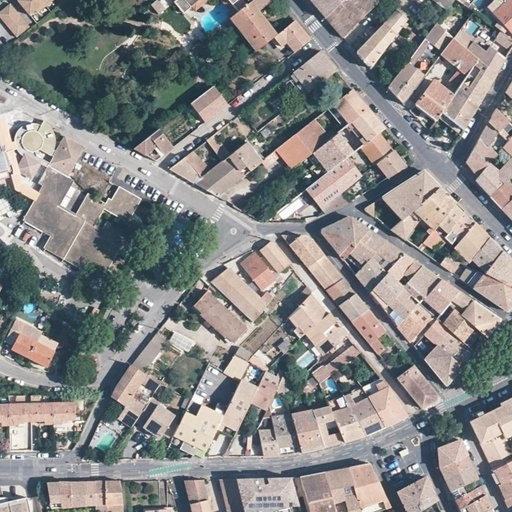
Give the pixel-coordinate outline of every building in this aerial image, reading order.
[(18,0),(30,13),(35,8),(44,1),(45,0),(18,0)] [(158,0),(150,6),(159,16),(173,4),(169,0),(158,0)] [(236,8),(238,11),(250,2),(249,0),(185,0),(191,7),(192,6),(198,0),(228,0),(235,8),(236,8)] [(229,16),(230,18),(238,11),(236,8),(235,8),(228,0),(198,0),(192,6),(195,10),(207,0),(220,0),(222,2),(230,11),(227,14),(229,16)] [(238,11),(230,18),(256,50),(270,39),(273,37),(277,34),(259,11),(272,0),(252,0),(250,2),(238,11)] [(311,0),(324,14),(338,0),(311,0)] [(338,0),(324,14),(342,34),(379,0),(338,0)] [(436,0),(435,2),(447,10),(454,0),(436,0)] [(511,2),(510,0),(494,0),(491,3),(487,7),(511,33),(511,2)] [(47,5),(44,1),(35,8),(38,12),(46,5),(47,5)] [(0,16),(17,37),(29,26),(10,4),(0,11),(0,16)] [(355,53),(369,68),(407,19),(396,9),(355,53)] [(469,17),(477,23),(482,17),(473,11),(469,17)] [(295,20),(277,34),(273,37),(281,45),(286,42),(288,44),(289,45),(290,46),(291,47),(293,49),(295,51),(310,39),(295,20)] [(495,37),(510,49),(511,45),(511,39),(489,22),(484,28),(495,37)] [(440,54),(453,38),(437,23),(427,36),(388,88),(402,103),(440,54)] [(500,65),(485,51),(459,29),(453,38),(477,59),(495,75),(500,65)] [(495,37),(485,51),(500,65),(510,49),(495,37)] [(191,48),(196,52),(208,43),(204,38),(191,48)] [(477,59),(453,38),(440,54),(459,70),(453,79),(460,84),(477,59)] [(243,61),(248,56),(244,51),(239,55),(243,61)] [(287,76),(302,96),(336,70),(320,51),(287,76)] [(495,75),(477,59),(460,84),(457,88),(477,105),(495,75)] [(437,117),(441,112),(455,92),(452,90),(450,93),(433,80),(414,105),(435,121),(437,117)] [(212,85),(190,103),(204,121),(226,104),(212,85)] [(441,112),(462,129),(477,105),(457,88),(455,92),(441,112)] [(338,110),(333,115),(339,121),(344,118),(348,123),(367,108),(351,89),(333,104),(338,110)] [(328,108),(333,115),(338,110),(333,104),(328,108)] [(348,123),(343,127),(330,137),(302,160),(306,165),(327,148),(338,163),(347,157),(360,146),(378,132),(384,127),(367,108),(348,123)] [(511,125),(497,109),(489,123),(507,141),(511,134),(511,125)] [(459,135),(462,129),(441,112),(437,117),(459,135)] [(302,160),(330,137),(315,118),(276,149),(291,169),(302,160)] [(339,121),(343,127),(348,123),(344,118),(339,121)] [(47,225),(56,230),(54,234),(46,247),(82,268),(87,260),(105,270),(115,252),(114,252),(123,234),(107,225),(103,232),(93,227),(104,209),(125,221),(138,198),(118,187),(110,202),(107,200),(105,204),(87,193),(74,216),(56,206),(70,182),(66,178),(74,164),(83,149),(84,147),(64,135),(56,149),(51,146),(53,143),(53,140),(53,137),(52,132),(51,129),(46,125),(40,121),(38,125),(34,123),(29,123),(26,123),(24,124),(21,126),(20,126),(18,127),(16,129),(13,134),(12,136),(13,143),(14,147),(16,151),(20,154),(22,155),(18,164),(22,166),(20,169),(29,176),(32,172),(35,174),(41,164),(48,168),(40,183),(44,185),(40,193),(35,201),(26,219),(44,230),(47,225)] [(507,141),(489,123),(483,132),(481,135),(499,152),(502,148),(507,141)] [(158,128),(134,148),(145,154),(154,159),(162,153),(172,146),(158,128)] [(376,163),(393,150),(378,132),(360,146),(375,165),(376,163)] [(228,155),(244,175),(262,160),(246,141),(229,154),(214,134),(206,140),(222,160),(228,155)] [(511,134),(507,141),(502,148),(511,157),(511,134)] [(499,152),(481,135),(466,161),(477,178),(489,163),(499,152)] [(3,150),(2,146),(0,141),(1,139),(0,138),(0,171),(7,170),(10,171),(11,168),(8,167),(3,150)] [(16,151),(14,147),(13,143),(2,146),(3,150),(8,167),(11,168),(12,175),(16,191),(35,201),(40,193),(23,183),(20,169),(22,166),(18,164),(22,155),(20,154),(16,151)] [(170,168),(194,182),(209,170),(193,150),(170,168)] [(403,163),(399,157),(393,150),(376,163),(388,177),(406,166),(403,163)] [(209,170),(194,182),(218,196),(244,175),(228,155),(222,160),(209,170)] [(328,202),(344,189),(362,175),(347,157),(338,163),(318,179),(306,189),(320,207),(328,202)] [(511,175),(511,157),(499,170),(489,163),(477,178),(475,180),(490,195),(511,175)] [(413,211),(440,187),(424,171),(422,171),(381,197),(402,220),(409,214),(413,211)] [(511,175),(490,195),(511,219),(511,175)] [(440,187),(413,211),(425,223),(433,230),(434,229),(441,220),(454,205),(455,203),(440,187)] [(352,199),(344,189),(328,202),(333,209),(335,209),(343,204),(352,199)] [(141,200),(138,198),(125,221),(128,222),(141,200)] [(372,216),(373,217),(373,203),(365,208),(364,208),(364,209),(364,210),(365,211),(368,214),(372,216)] [(454,205),(441,220),(449,228),(462,213),(454,205)] [(444,238),(446,240),(450,244),(455,239),(458,242),(474,224),(462,213),(449,228),(451,230),(444,238)] [(409,214),(402,220),(391,230),(405,239),(417,222),(409,214)] [(353,247),(368,229),(351,217),(348,217),(334,223),(353,247)] [(348,252),(353,247),(334,223),(321,229),(321,233),(343,260),(349,253),(348,252)] [(418,249),(422,244),(433,230),(425,223),(408,242),(418,249)] [(474,224),(458,242),(454,247),(453,248),(468,263),(471,260),(489,238),(475,223),(474,224)] [(44,230),(54,234),(56,230),(47,225),(44,230)] [(370,257),(385,240),(368,229),(353,247),(348,252),(349,253),(363,265),(370,257)] [(434,229),(433,230),(422,244),(436,252),(437,252),(446,240),(444,238),(434,229)] [(127,237),(123,234),(114,252),(115,252),(117,254),(127,237)] [(307,267),(324,255),(311,239),(301,235),(282,235),(281,235),(307,267)] [(489,238),(471,260),(484,272),(483,274),(511,288),(511,261),(511,260),(491,240),(489,238)] [(386,272),(403,253),(385,240),(370,257),(385,274),(386,272)] [(278,273),(289,264),(270,241),(259,250),(278,273)] [(261,290),(275,278),(255,252),(240,264),(261,290)] [(403,253),(386,272),(396,281),(400,278),(406,283),(422,266),(403,253)] [(326,291),(343,279),(324,255),(307,267),(326,291)] [(440,264),(452,273),(459,263),(445,256),(440,264)] [(385,274),(370,257),(363,265),(355,274),(369,292),(385,274)] [(422,266),(406,283),(402,287),(419,302),(441,279),(422,266)] [(511,304),(511,288),(483,274),(482,275),(467,267),(459,278),(471,287),(486,297),(507,311),(511,304)] [(266,292),(260,298),(228,268),(210,282),(233,303),(252,322),(274,295),(271,291),(268,294),(266,292)] [(386,272),(385,274),(369,292),(383,309),(402,287),(396,281),(386,272)] [(400,278),(396,281),(402,287),(406,283),(400,278)] [(338,306),(355,293),(343,279),(326,291),(338,306)] [(436,319),(448,304),(452,300),(453,299),(440,289),(445,282),(441,279),(419,302),(433,316),(436,319)] [(298,306),(308,295),(310,294),(312,292),(308,287),(293,301),(298,306)] [(402,287),(383,309),(397,326),(419,302),(402,287)] [(212,325),(226,310),(206,291),(193,305),(201,312),(199,314),(212,325)] [(461,315),(481,333),(486,337),(499,320),(499,319),(459,292),(453,299),(452,300),(465,310),(461,315)] [(351,321),(367,309),(355,293),(338,306),(351,321)] [(327,314),(310,294),(308,295),(326,315),(327,314)] [(308,295),(298,306),(288,317),(296,327),(298,326),(304,334),(304,333),(326,315),(308,295)] [(419,302),(397,326),(411,343),(433,316),(419,302)] [(461,315),(448,304),(436,319),(469,348),(481,333),(461,315)] [(192,307),(199,314),(201,312),(193,305),(192,307)] [(386,332),(367,309),(351,321),(378,354),(384,349),(376,339),(386,332)] [(246,328),(226,310),(212,325),(224,337),(226,336),(233,342),(246,328)] [(304,333),(322,356),(328,350),(337,343),(346,335),(328,313),(327,314),(326,315),(304,333)] [(469,348),(436,319),(424,334),(436,345),(461,367),(473,352),(469,348)] [(19,334),(36,343),(40,334),(14,321),(3,342),(13,347),(19,334)] [(301,336),(304,334),(298,326),(296,327),(295,329),(301,336)] [(69,335),(77,339),(80,334),(72,330),(69,335)] [(28,358),(36,343),(19,334),(13,347),(11,349),(28,358)] [(155,334),(131,365),(143,374),(167,343),(155,334)] [(231,344),(233,342),(226,336),(224,337),(231,344)] [(286,340),(277,346),(283,353),(291,347),(286,340)] [(36,343),(28,358),(47,367),(54,352),(36,343)] [(339,345),(337,343),(328,350),(331,353),(339,345)] [(314,377),(306,383),(312,388),(319,383),(332,373),(345,363),(360,352),(354,344),(313,376),(314,377)] [(461,367),(436,345),(424,359),(445,385),(447,385),(461,367)] [(235,354),(246,361),(250,353),(239,347),(235,354)] [(222,371),(240,380),(241,379),(249,363),(247,362),(234,354),(233,354),(222,371)] [(253,355),(247,362),(249,363),(265,371),(266,371),(268,368),(253,355)] [(385,363),(396,377),(401,373),(390,360),(385,363)] [(296,373),(300,368),(295,364),(291,368),(296,373)] [(131,365),(116,386),(132,396),(126,405),(125,408),(139,417),(152,397),(152,396),(138,387),(146,376),(143,374),(131,365)] [(412,365),(401,373),(396,377),(401,383),(421,408),(423,407),(438,398),(439,397),(417,370),(412,365)] [(265,371),(261,379),(277,387),(281,379),(266,371),(265,371)] [(138,387),(152,396),(159,386),(146,376),(138,387)] [(277,387),(276,389),(280,397),(291,385),(282,377),(281,379),(277,387)] [(362,387),(385,427),(407,416),(387,386),(381,378),(362,387)] [(250,402),(257,388),(241,379),(240,380),(239,382),(224,414),(220,422),(237,430),(250,402)] [(269,404),(276,389),(277,387),(261,379),(257,388),(250,402),(266,409),(269,404)] [(312,388),(306,383),(301,387),(305,393),(306,393),(312,388)] [(197,385),(194,392),(200,395),(203,388),(197,385)] [(116,386),(112,396),(126,405),(132,396),(116,386)] [(349,404),(365,435),(385,427),(362,387),(344,396),(349,404)] [(224,414),(215,410),(218,404),(200,395),(194,392),(179,423),(175,432),(173,436),(170,442),(203,458),(216,429),(220,422),(224,414)] [(327,402),(328,405),(331,412),(332,412),(349,404),(344,396),(343,394),(327,402)] [(39,395),(30,395),(30,404),(31,422),(40,421),(44,421),(45,424),(53,424),(52,403),(40,404),(39,395)] [(17,422),(21,422),(31,422),(30,404),(25,404),(24,396),(14,396),(15,404),(8,404),(9,425),(17,425),(17,422)] [(136,422),(143,427),(144,425),(161,436),(164,430),(165,429),(172,418),(174,415),(158,405),(159,402),(152,397),(139,417),(136,422)] [(301,452),(291,414),(290,414),(281,398),(269,407),(271,417),(273,429),(274,429),(278,456),(301,452)] [(493,470),(511,460),(511,454),(504,438),(511,434),(511,400),(469,421),(471,425),(493,470)] [(60,421),(65,421),(74,421),(74,403),(52,403),(53,424),(60,424),(60,421)] [(0,422),(1,422),(1,425),(9,425),(8,404),(0,404),(0,422)] [(331,412),(344,442),(365,435),(349,404),(332,412),(331,412)] [(344,442),(331,412),(328,405),(311,410),(324,447),(344,442)] [(119,417),(133,426),(136,422),(139,417),(125,408),(119,417)] [(324,447),(311,410),(291,414),(301,452),(324,447)] [(164,430),(173,436),(175,432),(179,423),(172,418),(165,429),(164,430)] [(233,437),(237,430),(220,422),(216,429),(233,437)] [(274,429),(273,429),(258,431),(263,456),(278,456),(274,429)] [(439,467),(467,455),(460,440),(437,448),(439,467)] [(467,455),(439,467),(439,468),(445,479),(472,466),(467,455)] [(511,460),(493,470),(491,471),(498,485),(511,477),(511,460)] [(387,500),(370,464),(348,468),(361,511),(366,511),(373,510),(372,505),(387,500)] [(472,466),(445,479),(451,492),(462,486),(478,479),(472,466)] [(361,511),(348,468),(325,473),(336,511),(361,511)] [(300,477),(305,496),(309,511),(336,511),(325,473),(300,477)] [(251,479),(236,479),(244,511),(293,511),(292,507),(300,506),(297,498),(291,477),(261,478),(251,481),(251,479)] [(297,498),(305,496),(300,477),(291,477),(297,498)] [(429,477),(398,493),(407,511),(418,511),(436,501),(429,477)] [(505,500),(511,496),(511,477),(498,485),(505,500)] [(220,479),(226,511),(244,511),(236,479),(220,479)] [(193,511),(210,511),(203,480),(186,480),(190,500),(192,507),(193,511)] [(71,483),(72,507),(86,506),(86,482),(71,483)] [(86,482),(86,506),(96,506),(95,482),(86,482)] [(95,482),(96,506),(106,505),(106,482),(95,482)] [(120,482),(106,482),(106,505),(123,504),(120,482)] [(61,507),(59,483),(47,483),(51,508),(61,507)] [(59,483),(61,507),(72,507),(71,483),(59,483)] [(460,511),(485,511),(492,509),(486,496),(481,485),(465,494),(462,486),(451,492),(459,510),(460,511)] [(31,511),(28,496),(0,502),(0,511),(31,511)] [(390,504),(387,500),(372,505),(373,510),(390,504)]
